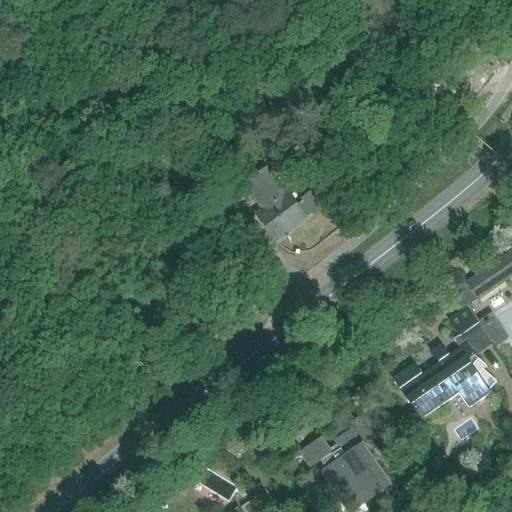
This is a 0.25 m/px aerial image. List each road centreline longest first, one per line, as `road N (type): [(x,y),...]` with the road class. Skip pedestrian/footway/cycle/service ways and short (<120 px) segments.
road 1 (tertiary): [(53,511),(441,209),(511,141)]
road 2 (unknown): [(108,0),(65,66),(0,101)]
